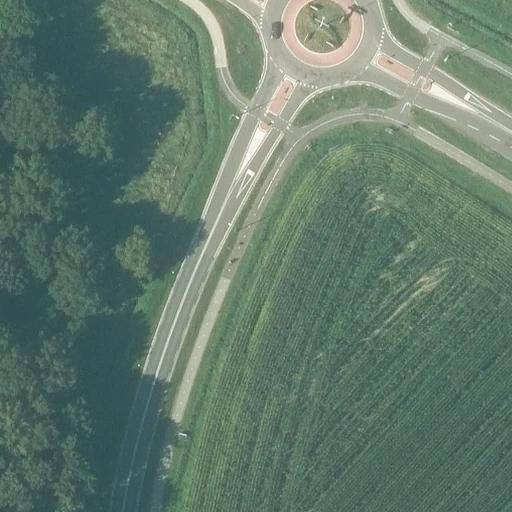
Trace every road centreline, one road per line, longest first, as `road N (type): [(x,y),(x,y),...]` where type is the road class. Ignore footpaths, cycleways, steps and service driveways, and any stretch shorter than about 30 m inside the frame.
road 1 (secondary): [(121,511),(160,360),(234,181)]
road 2 (primary): [(349,70),(463,118),(479,116)]
road 3 (primary): [(479,116),(473,103),(371,32)]
road 4 (secondary): [(277,55),(233,160),(234,181)]
road 5 (secondary): [(234,181),(252,169),(315,78)]
